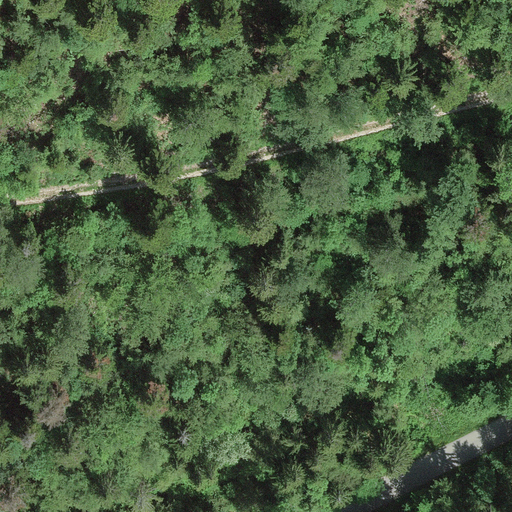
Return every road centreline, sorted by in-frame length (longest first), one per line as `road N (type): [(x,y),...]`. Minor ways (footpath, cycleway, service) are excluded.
road 1 (track): [(0,201),(206,169),(511,93)]
road 2 (tertiary): [(511,425),(342,511)]
